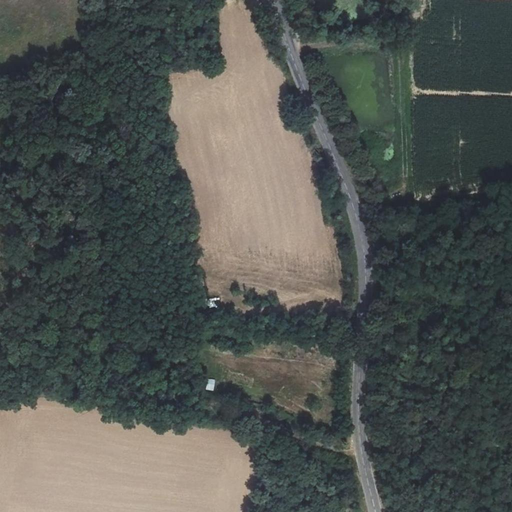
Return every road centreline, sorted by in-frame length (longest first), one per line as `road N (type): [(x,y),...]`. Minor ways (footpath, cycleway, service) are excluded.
road 1 (tertiary): [(372,511),(361,460),(368,275),(356,215),(271,0)]
road 2 (track): [(361,460),(430,483),(472,511)]
